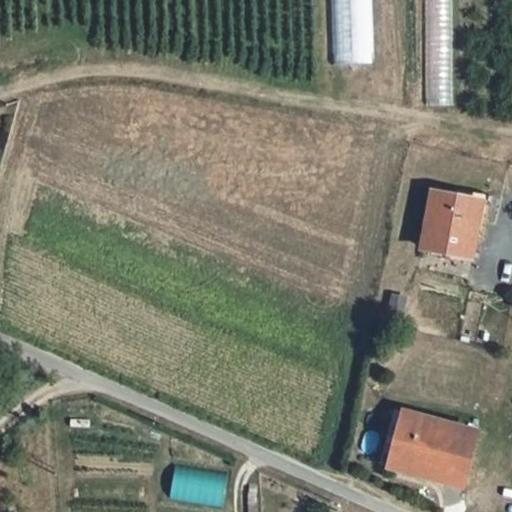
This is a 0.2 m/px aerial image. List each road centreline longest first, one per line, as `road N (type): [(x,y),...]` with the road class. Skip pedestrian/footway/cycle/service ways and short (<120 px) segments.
road 1 (track): [(0,89),(73,64),(161,65),(511,121)]
road 2 (unclassified): [(389,511),(0,345)]
